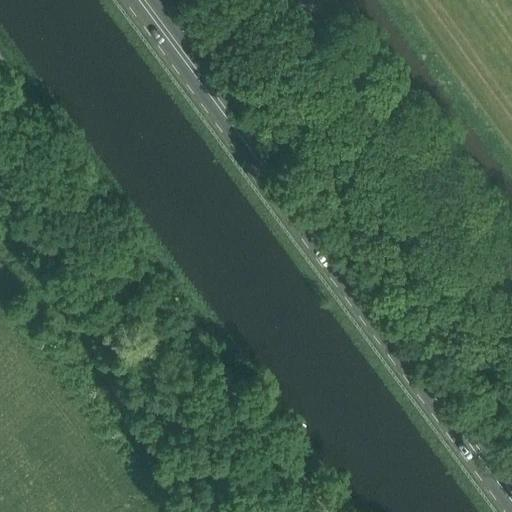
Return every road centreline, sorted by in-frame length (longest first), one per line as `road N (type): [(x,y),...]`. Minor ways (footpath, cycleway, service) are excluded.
road 1 (primary): [(511,496),(143,0)]
road 2 (track): [(0,112),(293,511)]
road 3 (unclassified): [(511,320),(271,0)]
